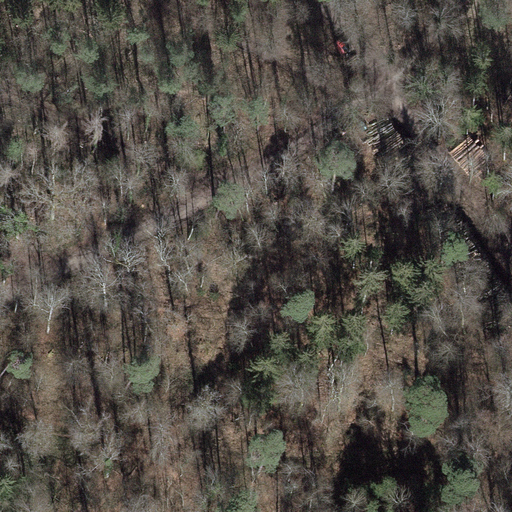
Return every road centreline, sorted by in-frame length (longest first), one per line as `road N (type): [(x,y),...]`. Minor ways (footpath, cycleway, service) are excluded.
road 1 (track): [(464,0),(384,91),(244,175),(0,296)]
road 2 (track): [(511,277),(384,91)]
